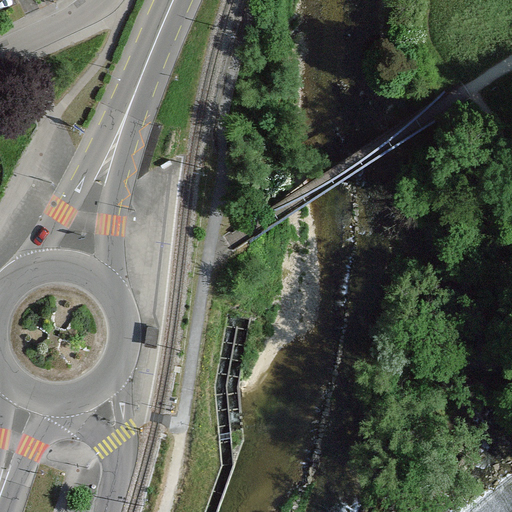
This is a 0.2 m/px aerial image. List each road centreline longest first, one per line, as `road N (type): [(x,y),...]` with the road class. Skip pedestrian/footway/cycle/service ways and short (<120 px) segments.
road 1 (primary): [(172,0),(71,268)]
road 2 (primary): [(94,386),(119,352),(118,309),(91,276),(71,268)]
road 3 (tertiary): [(108,511),(117,436),(94,386)]
